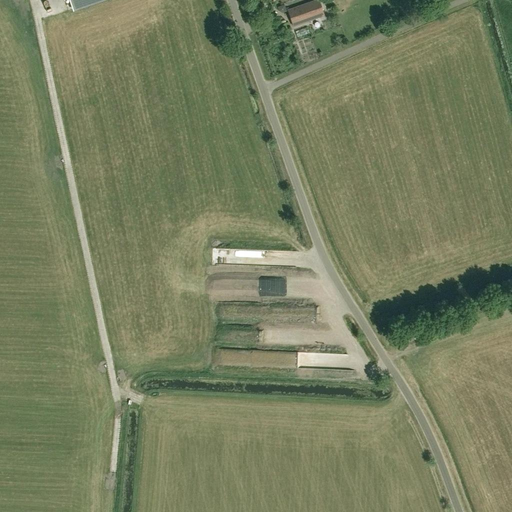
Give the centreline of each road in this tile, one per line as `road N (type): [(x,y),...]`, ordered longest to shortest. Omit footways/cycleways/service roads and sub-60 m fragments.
road 1 (unclassified): [(459,511),(416,408),(321,249),(264,91)]
road 2 (unclassified): [(264,91),(468,0)]
